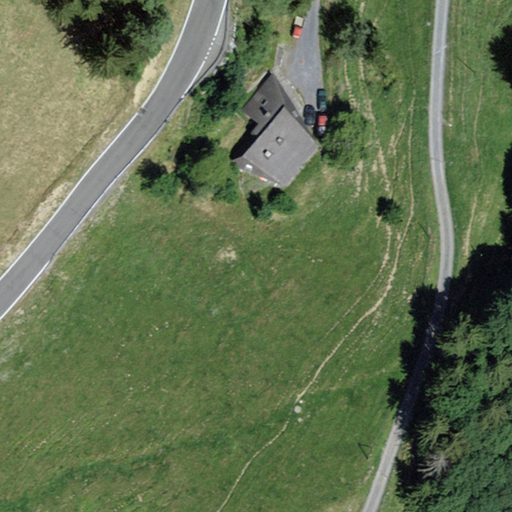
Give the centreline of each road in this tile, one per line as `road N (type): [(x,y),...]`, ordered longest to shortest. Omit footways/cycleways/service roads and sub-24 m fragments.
road 1 (track): [(444,0),(437,95),(448,250),(432,329),(368,511)]
road 2 (unclassified): [(0,298),(162,104),(208,0)]
